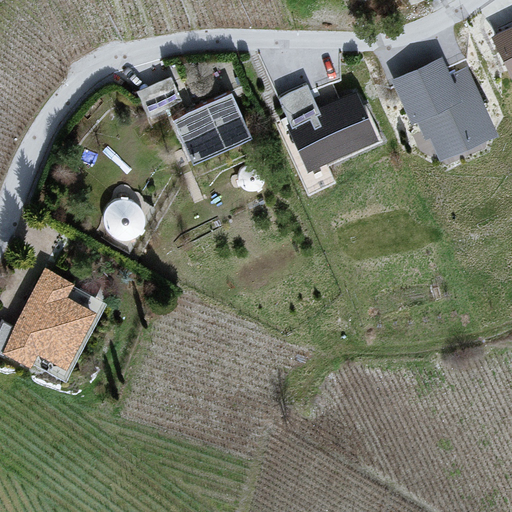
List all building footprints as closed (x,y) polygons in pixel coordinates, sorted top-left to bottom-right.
[(511,26),(492,36),(511,78),(511,26)] [(443,58),(392,81),(412,124),(421,120),(441,162),(499,135),(467,67),(451,75),(443,58)] [(321,63),(254,91),(288,170),(355,142),(321,63)] [(148,109),(180,97),(171,73),(139,85),(148,109)] [(232,96),(173,123),(191,164),(250,138),(232,96)] [(36,267),(0,352),(0,355),(61,381),(98,292),(36,267)]
